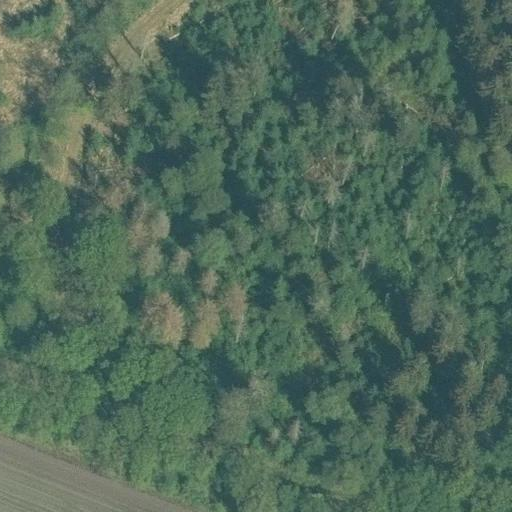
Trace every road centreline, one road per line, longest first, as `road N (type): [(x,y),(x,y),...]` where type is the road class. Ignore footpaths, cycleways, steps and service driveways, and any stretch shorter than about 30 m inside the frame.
road 1 (track): [(346,511),(0,366)]
road 2 (track): [(52,270),(71,136),(107,75),(174,0)]
road 3 (track): [(116,415),(71,303),(0,182)]
